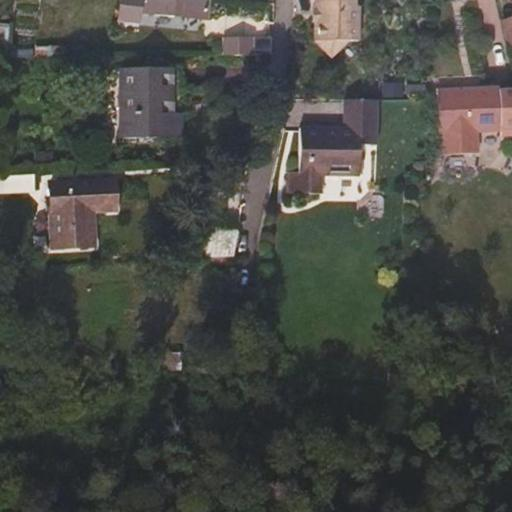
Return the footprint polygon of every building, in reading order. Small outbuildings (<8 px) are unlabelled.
[(136,15),(137,0),(114,0),(114,22),(135,24),(136,15)] [(187,0),(137,0),(136,15),(203,21),(205,2),(187,0)] [(308,0),(308,14),(312,14),(312,26),(308,26),(308,44),(310,46),(314,43),(325,54),(322,57),(328,61),(344,45),(355,45),(356,10),(352,10),(352,0),(308,0)] [(251,55),(251,39),(222,39),(222,56),(251,55)] [(325,54),(314,43),(310,46),(322,57),(325,54)] [(167,115),(166,70),(116,70),(116,97),(117,142),(177,140),(177,115),(167,115)] [(511,102),(496,103),(496,99),(434,100),(434,135),(496,133),(496,139),(511,139),(511,129),(511,102)] [(373,102),(340,102),(339,130),(295,129),(295,172),(285,172),(284,194),(313,195),(314,176),(355,177),(356,148),(372,149),(373,102)] [(111,212),(109,183),(45,186),(48,250),(90,247),(89,213),(111,212)] [(234,233),(206,230),(201,260),(230,258),(234,233)] [(180,360),(157,359),(157,375),(180,375),(180,360)]
